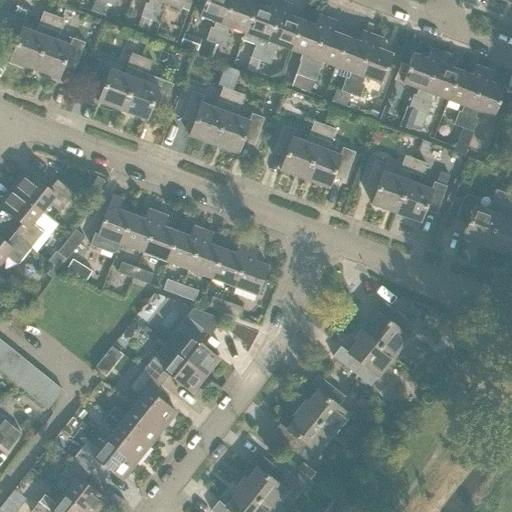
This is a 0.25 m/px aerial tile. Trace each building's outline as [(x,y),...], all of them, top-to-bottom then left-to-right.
[(149,20),(156,0),(148,0),(147,4),(144,3),(139,16),(149,20)] [(156,0),(149,20),(158,23),(163,10),(161,9),(163,3),(179,9),(182,0),(156,0)] [(214,44),(230,0),(204,0),(198,16),(215,22),(212,29),(210,28),(205,41),(214,44)] [(244,33),(255,3),(245,0),(230,0),(214,44),(223,48),(228,35),(226,34),(228,27),(244,33)] [(259,61),(281,1),(277,0),(271,0),(269,8),(255,3),(244,33),(259,38),(257,45),(254,44),(245,69),(255,73),(259,61)] [(289,49),(300,20),(286,15),(290,5),(281,1),(259,61),(268,64),(273,51),(271,50),(273,44),(289,49)] [(33,69),(53,16),(42,12),(35,33),(22,28),(24,20),(12,16),(2,43),(13,48),(9,60),(33,69)] [(302,62),(300,61),(291,86),(300,89),(326,18),(318,15),(314,26),(300,20),(289,49),(305,55),(302,62)] [(53,16),(33,69),(57,78),(62,66),(74,70),(84,43),(71,38),(69,46),(56,41),(64,20),(53,16)] [(326,18),(300,89),(309,93),(318,68),(316,67),(319,60),(334,66),(345,37),(331,32),(335,21),(326,18)] [(349,94),(371,35),(363,32),(359,42),(345,37),(334,66),(350,72),(347,79),(345,78),(340,91),(335,89),(330,101),(344,107),(349,94)] [(197,51),(201,39),(184,33),(179,45),(197,51)] [(371,35),(349,94),(359,98),(364,85),(361,84),(364,77),(380,83),(391,54),(377,48),(380,38),(371,35)] [(417,111),(439,52),(430,48),(427,59),(412,53),(401,83),(417,89),(415,95),(412,94),(408,108),(417,111)] [(447,100),(458,70),(444,65),(448,55),(439,52),(417,111),(426,115),(431,101),(429,101),(431,94),(447,100)] [(121,111),(141,57),(130,53),(122,74),(109,70),(112,62),(100,57),(89,85),(101,89),(96,101),(121,111)] [(141,57),(121,111),(146,120),(150,107),(162,111),(172,84),(159,79),(157,87),(143,82),(151,61),(141,57)] [(462,128),(484,69),(475,65),(472,76),(458,70),(447,100),(462,105),(460,112),(458,111),(453,124),(462,128)] [(278,81),(282,71),(275,68),(270,71),(267,78),(278,81)] [(484,69),(462,128),(471,131),(476,118),(474,117),(476,111),(493,117),(503,87),(489,82),(493,72),(484,69)] [(212,145),(232,91),(222,87),(214,108),(201,103),(204,96),(191,91),(181,119),(192,123),(188,135),(212,145)] [(232,91),(212,145),(237,154),(241,141),(253,145),(263,118),(251,113),(248,121),(235,116),(243,95),(232,91)] [(303,179),(324,125),(313,121),(305,142),(292,138),(295,130),(282,125),(272,153),(284,157),(279,170),(303,179)] [(324,125),(303,179),(328,188),(332,175),(344,180),(354,152),(342,148),(339,155),(326,150),(334,129),(324,125)] [(418,151),(439,159),(444,146),(424,138),(418,151)] [(395,213),(415,160),(404,156),(396,177),(383,172),(386,164),(373,160),(363,187),(375,191),(370,204),(395,213)] [(415,160),(395,213),(419,222),(424,209),(435,214),(445,186),(433,182),(430,189),(417,184),(425,163),(415,160)] [(11,188),(40,211),(48,201),(59,211),(73,193),(56,180),(48,189),(25,171),(11,188)] [(32,221),(40,211),(11,188),(0,202),(0,207),(20,224),(13,233),(30,247),(44,230),(32,221)] [(486,247),(506,194),(495,190),(487,211),(474,206),(477,198),(464,194),(454,221),(466,225),(461,238),(486,247)] [(511,195),(506,194),(486,247),(510,256),(511,250),(511,219),(508,219),(511,208),(511,195)] [(119,244),(130,215),(117,210),(121,199),(111,196),(107,206),(96,235),(97,235),(93,244),(103,248),(107,239),(119,244)] [(142,252),(156,213),(147,209),(143,220),(130,215),(119,244),(142,252)] [(164,261),(175,232),(162,227),(166,216),(156,213),(142,252),(164,261)] [(187,269),(202,230),(193,226),(189,237),(175,232),(164,261),(187,269)] [(66,260),(85,237),(75,229),(56,252),(66,260)] [(210,278),(221,249),(207,244),(211,233),(202,230),(187,269),(210,278)] [(30,247),(13,233),(5,243),(0,238),(0,261),(5,255),(16,264),(30,247)] [(233,286),(247,247),(238,243),(234,254),(221,249),(210,278),(233,286)] [(247,247),(233,286),(256,295),(267,266),(253,261),(257,250),(247,247)] [(76,275),(82,265),(71,258),(65,268),(76,275)] [(132,278),(136,267),(121,261),(117,272),(132,278)] [(136,267),(132,278),(148,284),(152,273),(136,267)] [(178,296),(182,284),(166,279),(162,290),(178,296)] [(182,284),(178,296),(194,302),(198,291),(182,284)] [(223,312),(227,302),(212,296),(208,306),(223,312)] [(359,331),(393,357),(408,337),(407,336),(414,326),(378,298),(370,308),(378,314),(369,325),(366,323),(359,331)] [(227,302),(223,312),(239,318),(243,308),(227,302)] [(175,329),(164,343),(204,376),(218,358),(195,340),(203,330),(185,316),(185,317),(178,312),(169,324),(175,329)] [(377,376),(393,357),(359,331),(353,339),(356,341),(347,353),(339,346),(332,356),(368,385),(375,375),(377,376)] [(0,364),(12,350),(2,342),(0,343),(0,364)] [(164,343),(142,370),(160,384),(167,375),(190,393),(204,376),(164,343)] [(0,371),(7,377),(22,358),(12,350),(0,364),(0,371)] [(16,384),(31,366),(22,358),(7,377),(16,384)] [(160,384),(142,370),(136,365),(131,371),(137,377),(129,388),(140,397),(132,406),(161,430),(175,412),(152,394),(160,384)] [(27,393),(42,374),(31,366),(16,384),(27,393)] [(37,401),(52,382),(42,374),(27,393),(37,401)] [(298,408),(332,434),(347,414),(336,406),(344,396),(317,375),(309,385),(317,391),(308,402),(305,400),(298,408)] [(52,382),(37,401),(47,409),(62,390),(52,382)] [(148,446),(161,430),(132,406),(124,416),(113,407),(107,414),(148,446)] [(308,463),(332,434),(298,408),(292,416),(295,418),(286,429),(279,424),(271,433),(308,463)] [(134,463),(148,446),(107,414),(102,421),(113,430),(105,440),(134,463)] [(0,445),(6,451),(20,434),(3,420),(0,423),(0,445)] [(121,481),(134,463),(105,440),(97,450),(86,441),(72,458),(90,472),(97,462),(121,481)] [(237,485),(270,511),(286,491),(275,483),(283,474),(256,452),(248,462),(256,468),(246,479),(243,477),(237,485)] [(82,481),(90,472),(72,458),(59,475),(70,484),(62,494),(84,511),(95,511),(105,500),(82,481)] [(310,479),(315,472),(302,462),(296,469),(310,479)] [(269,511),(270,511),(237,485),(231,493),(234,495),(225,507),(217,501),(210,510),(211,511),(269,511)] [(84,511),(62,494),(54,504),(43,495),(29,511),(84,511)] [(0,511),(14,511),(16,509),(6,501),(0,509),(0,511)]
